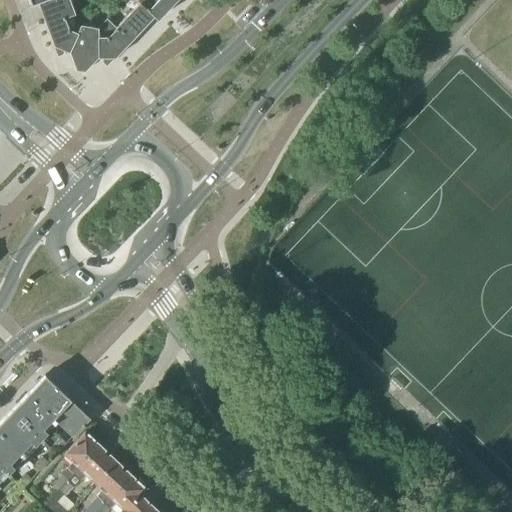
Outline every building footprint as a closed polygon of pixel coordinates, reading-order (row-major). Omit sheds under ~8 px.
[(41,0),(36,2),(44,23),(72,12),(67,0),(41,0)] [(134,0),(137,3),(153,16),(154,18),(154,19),(155,19),(156,20),(156,19),(157,19),(157,18),(167,8),(168,8),(169,9),(173,6),(174,6),(176,1),(175,0),(134,0)] [(116,13),(108,21),(129,41),(153,16),(137,3),(122,19),(116,13)] [(63,51),(67,52),(77,26),(73,14),(72,12),(44,23),(56,55),(55,55),(56,55),(56,56),(58,56),(61,55),(63,51)] [(106,19),(97,30),(98,58),(102,58),(102,62),(104,64),(104,65),(105,65),(105,66),(106,65),(107,65),(107,64),(129,41),(108,21),(106,19)] [(77,26),(67,52),(68,53),(75,71),(83,72),(96,58),(98,58),(97,30),(77,26)] [(41,377),(26,394),(50,418),(68,399),(45,377),(45,376),(44,375),(43,375),(42,375),(42,376),(41,377)] [(26,394),(10,411),(39,439),(45,432),(41,428),(45,423),(54,431),(58,425),(50,418),(26,394)] [(88,419),(68,399),(50,418),(58,425),(71,437),(88,419)] [(10,411),(0,421),(0,435),(26,460),(32,454),(24,446),(29,441),(33,445),(39,439),(10,411)] [(53,484),(59,489),(100,446),(84,431),(63,454),(71,462),(60,474),(61,475),(53,484)] [(0,435),(0,468),(6,474),(12,468),(8,464),(12,459),(20,466),(26,460),(0,435)] [(60,437),(53,445),(49,449),(55,454),(65,442),(60,437)] [(59,489),(44,504),(50,510),(56,504),(62,497),(63,498),(84,475),(93,483),(115,460),(100,446),(59,489)] [(41,455),(37,459),(31,465),(37,471),(47,461),(41,455)] [(82,511),(92,511),(130,474),(115,460),(93,483),(101,490),(95,496),(97,497),(82,511)] [(106,511),(114,503),(122,510),(138,493),(139,494),(145,488),(130,474),(92,511),(106,511)] [(25,475),(16,484),(21,488),(30,479),(25,475)] [(21,488),(16,484),(15,483),(5,494),(10,499),(14,495),(20,488),(21,489),(21,488)] [(150,511),(154,508),(139,494),(138,493),(122,510),(120,511),(150,511)] [(62,497),(56,504),(50,510),(52,511),(64,511),(71,505),(63,498),(62,497)]
